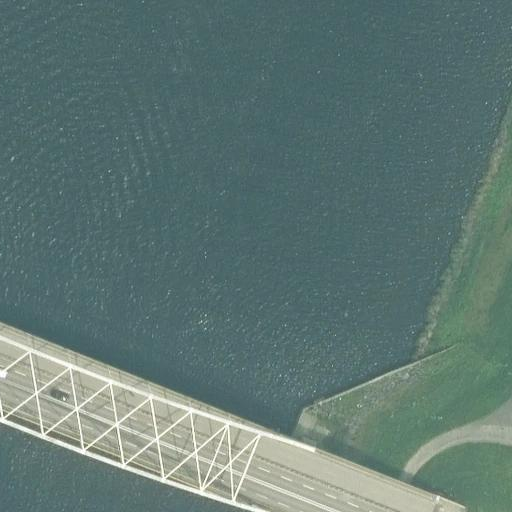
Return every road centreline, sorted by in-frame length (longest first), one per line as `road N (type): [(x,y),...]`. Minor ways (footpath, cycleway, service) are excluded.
road 1 (unclassified): [(425,511),(0,341)]
road 2 (primary): [(334,511),(0,378)]
